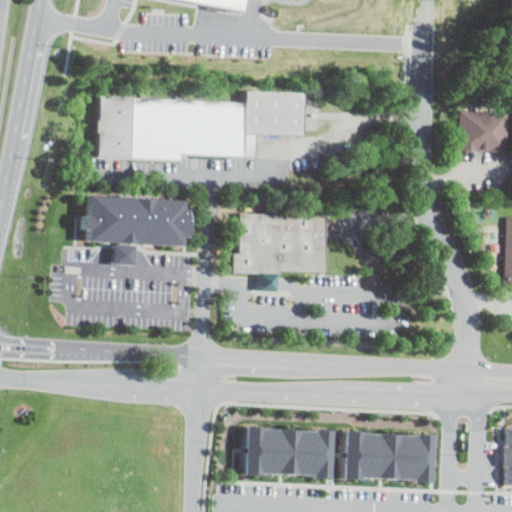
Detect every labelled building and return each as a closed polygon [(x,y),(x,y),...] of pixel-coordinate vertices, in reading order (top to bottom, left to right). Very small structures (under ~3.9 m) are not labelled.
[(184,0),(244,10),(245,0),(184,0)] [(95,94),(92,156),(177,160),(177,151),(237,154),(238,130),(296,133),(297,91),(242,88),(241,101),(95,94)] [(511,111),(461,109),(459,149),(509,151),(511,111)] [(92,192),(91,214),(86,214),(85,227),(90,227),(89,239),(184,244),(185,234),(190,234),(191,205),(186,205),(187,197),(92,192)] [(326,214),(241,212),(240,251),(234,251),(234,271),(260,272),(260,289),(279,289),(279,270),(325,270),(326,214)] [(437,430),(250,427),(250,472),(337,474),(337,456),(345,456),(344,477),(436,478),(437,430)]
